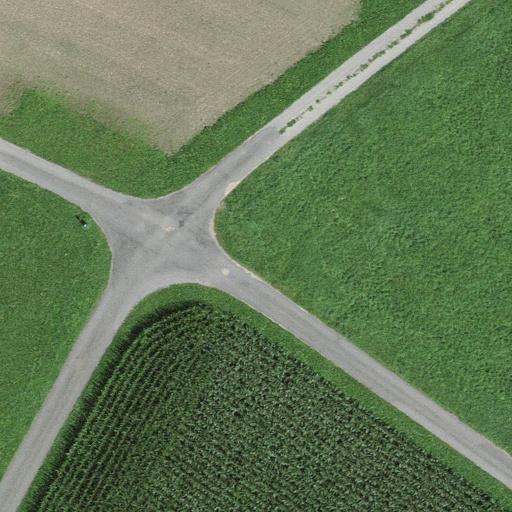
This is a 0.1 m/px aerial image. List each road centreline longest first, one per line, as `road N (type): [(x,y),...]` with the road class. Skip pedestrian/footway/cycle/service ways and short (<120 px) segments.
road 1 (track): [(511,477),(161,228),(0,155)]
road 2 (track): [(451,0),(161,228)]
road 3 (residential): [(161,228),(3,511)]
